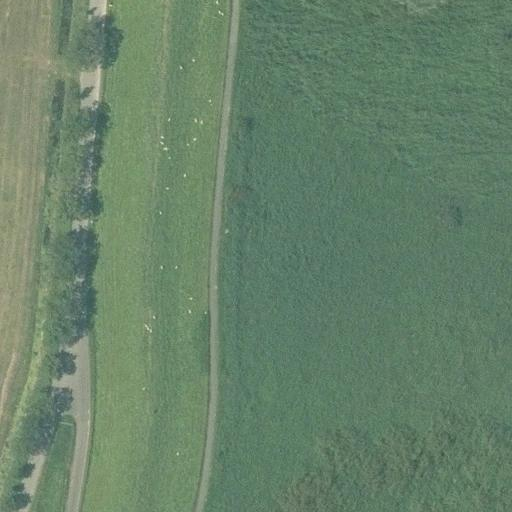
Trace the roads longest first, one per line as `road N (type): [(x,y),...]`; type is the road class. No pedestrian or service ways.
road 1 (unclassified): [(73,331),(97,0)]
road 2 (unclassified): [(20,511),(73,331)]
road 3 (unclassified): [(66,511),(78,440),(73,331)]
